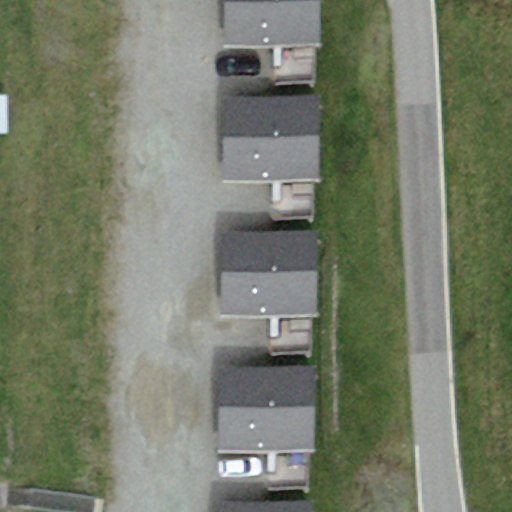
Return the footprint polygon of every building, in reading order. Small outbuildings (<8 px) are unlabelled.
[(316,0),(221,0),(221,46),(317,46),(316,0)] [(318,96),(222,96),(222,180),(318,180),(318,96)] [(316,232),(221,232),(221,316),(316,316),(316,232)] [(313,367),(217,367),(217,451),(313,451),(313,367)] [(311,511),(312,501),(216,501),(215,511),(311,511)]
